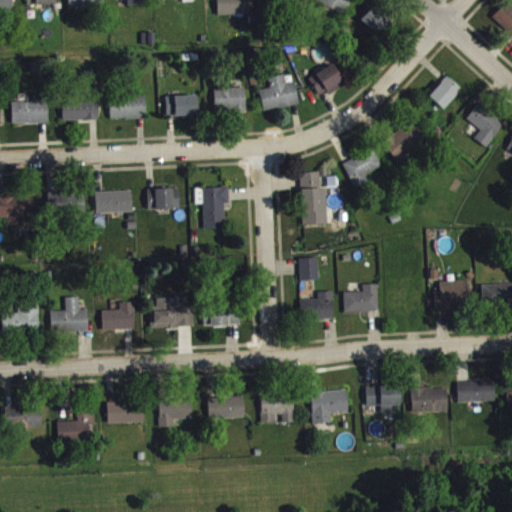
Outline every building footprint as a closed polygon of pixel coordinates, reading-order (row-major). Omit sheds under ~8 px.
[(0,0),(0,16),(17,16),(16,0),(0,0)] [(26,0),(27,12),(56,11),(55,0),(26,0)] [(68,0),(69,14),(105,13),(104,0),(68,0)] [(118,0),(119,6),(128,6),(128,12),(147,11),(146,0),(118,0)] [(250,20),(249,3),(255,2),(255,0),(217,0),(218,21),(250,20)] [(317,0),(314,8),(345,22),(354,1),(351,0),(317,0)] [(511,42),(511,13),(508,9),(493,22),(511,42)] [(361,25),(375,40),(390,27),(375,11),(361,25)] [(155,39),(142,39),(143,51),(156,51),(155,39)] [(327,97),(330,101),(347,91),(333,69),(309,85),(320,101),(327,97)] [(287,90),(286,81),(269,84),(271,94),(260,97),(264,117),(300,110),(295,89),(287,90)] [(429,102),(443,116),(463,95),(448,81),(429,102)] [(247,118),(246,94),(215,95),(216,119),(247,118)] [(167,122),(198,121),(198,102),(166,103),(167,122)] [(147,125),(147,103),(111,104),(111,126),(147,125)] [(100,105),(63,106),(64,127),(100,126),(100,105)] [(13,130),(49,130),(49,107),(12,108),(13,130)] [(506,128),(479,110),(468,125),(482,136),(475,145),(487,154),(506,128)] [(384,150),(398,168),(426,145),(411,128),(384,150)] [(369,188),(366,180),(383,173),(376,157),(344,169),(354,194),(369,188)] [(301,179),(301,194),(321,193),(320,178),(301,179)] [(230,210),(230,193),(204,194),(204,236),(226,236),(225,210),(230,210)] [(327,194),(301,196),(303,231),(328,230),(327,194)] [(149,195),(149,216),(180,215),(180,195),(149,195)] [(51,219),(86,217),(85,197),(50,199),(51,219)] [(96,198),(97,219),(133,218),(133,197),(96,198)] [(0,203),(0,224),(8,224),(9,232),(24,232),(24,223),(35,223),(34,202),(0,203)] [(319,264),(300,265),(301,287),(320,286),(319,264)] [(436,316),(470,315),(469,287),(440,288),(441,298),(435,298),(436,316)] [(511,289),(483,291),(483,313),(511,311),(511,289)] [(344,298),(345,319),(379,318),(379,290),(364,291),(364,298),(344,298)] [(318,298),(319,306),(299,306),(300,325),(335,324),(334,298),(318,298)] [(194,333),(193,303),(155,305),(156,334),(194,333)] [(88,316),(81,317),(80,304),(66,304),(66,317),(51,318),(52,338),(89,338),(88,316)] [(103,335),(137,334),(136,308),(121,309),(121,317),(103,317),(103,335)] [(40,337),(39,309),(18,310),(19,319),(4,320),(4,338),(40,337)] [(206,332),(241,331),(240,316),(229,317),(229,310),(205,311),(206,332)] [(459,408),(496,407),(495,387),(458,389),(459,408)] [(382,420),(401,419),(400,392),(367,393),(368,412),(382,412),(382,420)] [(449,418),(448,394),(412,395),(413,419),(449,418)] [(333,429),(332,419),(349,418),(348,397),(311,400),(314,431),(333,429)] [(74,402),(91,402),(92,423),(85,423),(86,441),(54,439),(53,430),(54,420),(67,420),(67,418),(74,419),(74,402)] [(262,402),(262,429),(276,429),(277,421),(284,421),(284,429),(295,429),(295,402),(262,402)] [(209,404),(210,426),(246,424),(245,403),(209,404)] [(193,407),(160,406),(160,433),(174,434),(175,425),(192,426),(193,407)] [(109,430),(145,429),(144,408),(108,409),(109,430)] [(42,412),(5,413),(5,433),(43,432),(42,412)]
